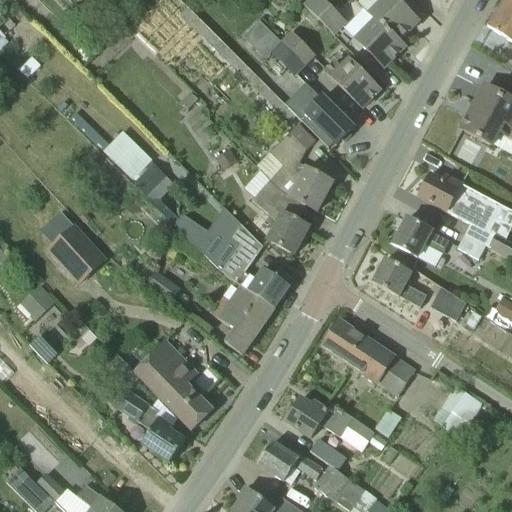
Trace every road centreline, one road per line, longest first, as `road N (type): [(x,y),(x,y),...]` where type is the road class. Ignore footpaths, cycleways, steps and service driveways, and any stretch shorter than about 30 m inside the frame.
road 1 (unclassified): [(323,291),(478,0)]
road 2 (residential): [(185,511),(323,291)]
road 3 (residential): [(437,361),(323,291)]
